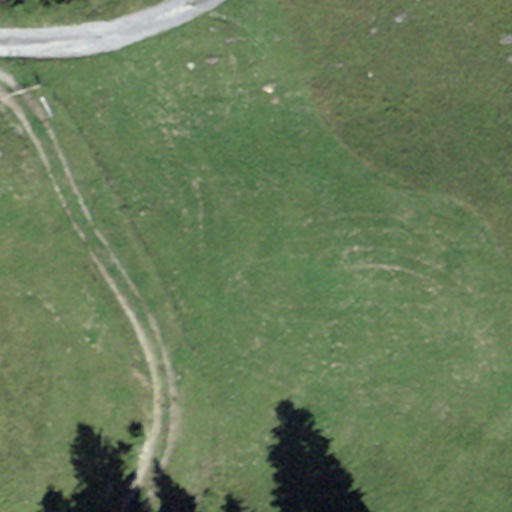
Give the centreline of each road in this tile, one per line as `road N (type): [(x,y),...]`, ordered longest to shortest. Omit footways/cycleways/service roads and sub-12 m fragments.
road 1 (track): [(159,511),(174,417),(38,117),(0,90)]
road 2 (track): [(0,41),(104,49),(207,0)]
